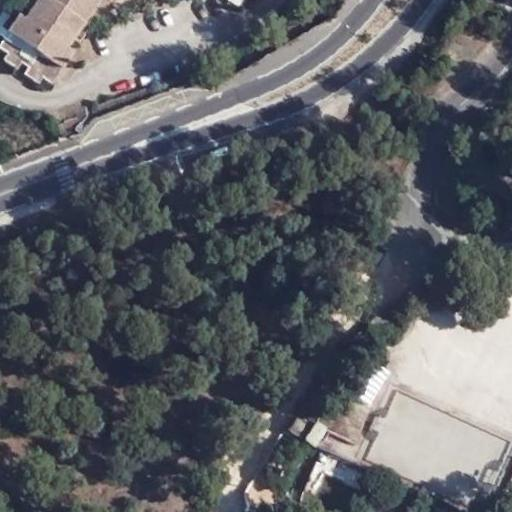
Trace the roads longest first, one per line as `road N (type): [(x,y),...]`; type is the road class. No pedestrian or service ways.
road 1 (secondary): [(0,204),(315,90),(391,38),(421,0)]
road 2 (secondary): [(372,0),(330,45),(287,73),(0,183)]
